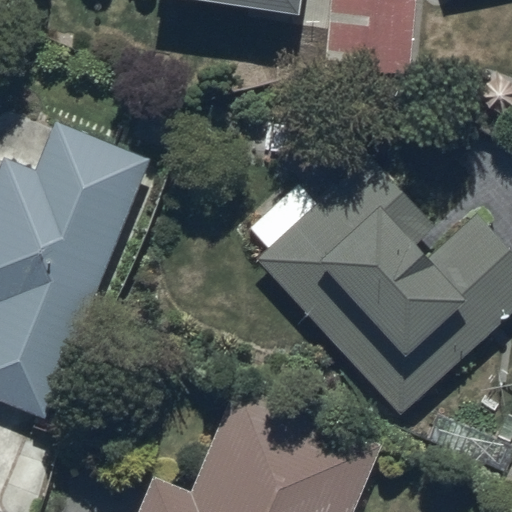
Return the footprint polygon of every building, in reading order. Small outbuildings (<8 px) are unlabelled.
[(412,0),(330,0),(327,69),(408,74),(412,0)] [(511,79),(486,67),(463,116),(511,139),(511,79)] [(0,397),(52,417),(149,157),(57,114),(42,166),(7,150),(0,168),(0,397)] [(255,250),(401,410),(511,309),(511,245),(476,205),(430,247),(422,237),(437,223),(369,152),(320,196),(301,177),(250,220),(265,242),(255,250)] [(153,467),(135,511),(353,511),(384,439),(235,379),(190,487),(153,467)] [(511,453),(494,491),(511,499),(511,453)]
